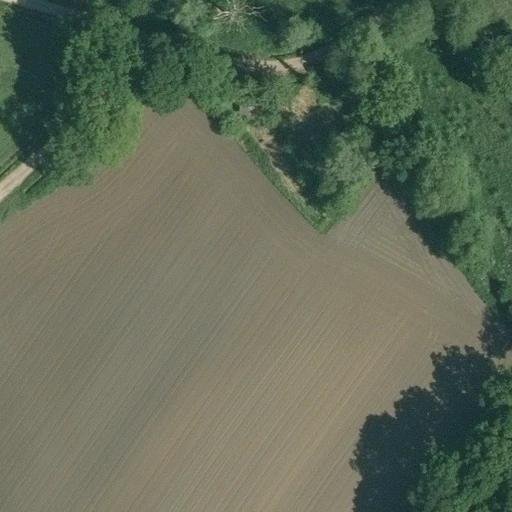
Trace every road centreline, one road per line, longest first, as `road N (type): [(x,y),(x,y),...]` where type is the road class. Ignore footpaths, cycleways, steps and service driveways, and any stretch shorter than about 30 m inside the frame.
road 1 (track): [(159,47),(254,66),(306,62),(406,0)]
road 2 (track): [(0,190),(159,47)]
road 3 (track): [(4,0),(159,47)]
